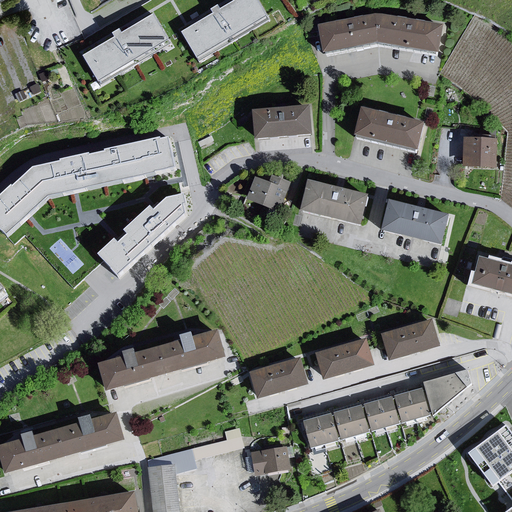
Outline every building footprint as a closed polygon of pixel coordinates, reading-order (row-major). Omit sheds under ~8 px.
[(181,34),(197,63),(275,18),(264,0),(239,0),(189,29),(181,34)] [(120,32),(79,55),(94,89),(177,39),(159,11),(120,32)] [(383,16),(319,27),(325,56),(378,46),(440,55),(444,27),(383,16)] [(312,114),(254,118),(258,146),(315,142),(312,114)] [(426,129),(362,115),(357,141),(420,157),(426,129)] [(169,139),(117,149),(124,181),(177,170),(169,139)] [(497,142),(464,142),(464,171),(497,173),(497,142)] [(117,149),(34,169),(51,198),(124,181),(117,149)] [(0,198),(0,227),(8,237),(51,198),(34,169),(0,198)] [(256,181),(247,203),(276,214),(277,211),(282,211),(293,187),(271,180),(269,187),(256,181)] [(309,187),(304,216),(364,231),(371,202),(309,187)] [(152,206),(135,221),(146,237),(156,244),(188,216),(185,195),(169,198),(155,210),(152,206)] [(450,220),(390,205),(384,236),(444,251),(450,220)] [(146,237),(135,221),(124,232),(128,235),(120,244),(116,239),(99,255),(118,278),(156,244),(146,237)] [(511,270),(483,263),(475,289),(511,298),(511,270)] [(435,322),(383,336),(389,362),(442,347),(435,322)] [(100,366),(108,394),(228,360),(220,333),(195,340),(194,335),(182,338),(183,343),(139,355),(137,351),(125,355),(126,359),(100,366)] [(368,341),(317,356),(324,382),(375,367),(368,341)] [(301,361),(251,375),(258,401),(308,387),(301,361)] [(425,386),(425,390),(432,415),(433,419),(468,389),(457,377),(425,386)] [(425,390),(303,424),(311,452),(432,415),(425,390)] [(24,441),(0,449),(0,453),(6,475),(126,442),(119,416),(94,422),(93,417),(81,420),(82,426),(37,438),(37,433),(22,436),(24,441)] [(511,511),(511,427),(508,422),(465,454),(493,492),(499,487),(511,504),(502,511),(511,511)] [(286,451),(249,458),(255,479),(290,475),(286,451)] [(179,511),(173,468),(147,471),(150,511),(179,511)] [(62,507),(29,511),(139,511),(137,495),(87,503),(62,507)]
